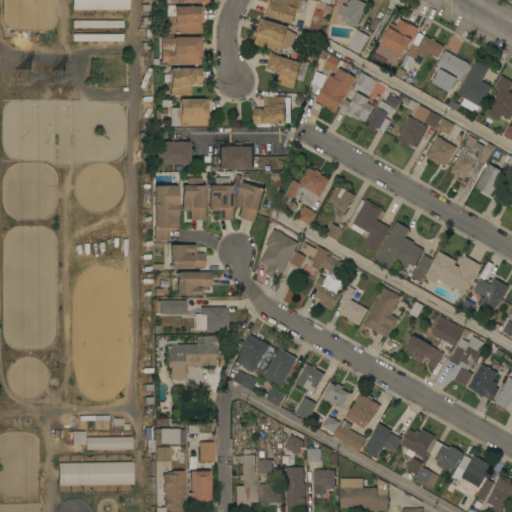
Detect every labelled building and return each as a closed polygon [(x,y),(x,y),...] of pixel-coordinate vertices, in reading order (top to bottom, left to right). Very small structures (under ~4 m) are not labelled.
[(128,0),(128,9),(71,10),(71,0),(128,0)] [(299,0),(298,3),(301,7),(299,13),(295,14),(292,24),(264,15),(268,1),(271,2),(271,0),(299,0)] [(354,25),(353,27),(345,23),(346,22),(340,19),(342,15),(337,13),(342,4),(347,7),(347,5),(345,4),(347,0),(349,1),(349,0),(357,0),(366,4),(355,26),(354,25)] [(325,4),(332,6),(329,14),(322,12),(325,4)] [(167,16),(173,16),(173,6),(199,6),(199,12),(202,11),(202,21),(198,21),(198,24),(200,24),(200,33),(167,33),(167,16)] [(256,37),(254,37),(260,18),(287,26),(284,36),(287,39),(285,45),(281,46),(280,52),(253,44),(256,37)] [(391,23),(395,25),(399,18),(410,25),(411,24),(418,28),(402,56),(379,43),(391,23)] [(121,21),(71,20),(71,27),(121,28),(121,21)] [(357,29),(368,36),(359,53),(351,49),(350,51),(347,50),(348,47),(347,47),(357,29)] [(437,57),(432,54),(431,56),(429,55),(430,54),(427,52),(424,58),(416,54),(415,56),(408,52),(418,32),(431,39),(432,37),(435,39),(434,41),(443,46),(437,57)] [(165,47),(160,47),(160,38),(198,37),(199,43),(201,43),(201,56),(199,56),(199,63),(166,64),(165,47)] [(469,64),(460,80),(456,78),(449,92),(432,82),(439,69),(436,67),(446,51),(469,64)] [(271,53),(301,63),(293,89),(276,83),(279,72),(266,68),(271,53)] [(402,62),(407,53),(413,56),(407,65),(402,62)] [(330,54),(339,59),(333,72),(323,66),(330,54)] [(475,60),(489,67),(481,81),(491,87),(476,113),(460,104),(463,98),(456,94),(475,60)] [(200,68),(200,83),(190,83),(190,95),(169,95),(169,68),(200,68)] [(327,108),(328,107),(315,100),(329,75),(333,77),(338,68),(355,77),(335,113),(327,108)] [(405,71),(401,78),(395,75),(399,68),(405,71)] [(355,83),(361,72),(377,81),(371,92),(355,83)] [(499,90),(494,87),(501,75),(511,81),(511,83),(508,91),(511,93),(511,111),(508,119),(501,115),(498,120),(486,113),(499,90)] [(345,99),(350,102),(356,92),(369,99),(367,102),(373,106),(364,121),(358,118),(357,119),(352,116),(351,118),(339,110),(345,99)] [(381,101),(384,102),(389,93),(401,100),(392,115),(388,113),(385,118),(389,120),(383,131),(376,127),(375,130),(370,127),(371,124),(368,123),(381,101)] [(285,96),(285,110),(290,110),(290,122),(284,122),(284,123),(262,124),(262,126),(255,126),(255,124),(253,124),(253,108),(264,108),(264,96),(285,96)] [(178,120),(176,118),(174,118),(174,124),(168,124),(168,108),(178,108),(178,99),(203,99),(203,105),(205,105),(205,110),(207,110),(207,118),(205,118),(205,125),(178,125),(178,120)] [(448,105),(451,100),(459,104),(456,109),(448,105)] [(414,116),(420,105),(440,117),(434,127),(414,116)] [(427,126),(415,146),(410,144),(408,147),(403,144),(404,143),(396,138),(408,116),(427,126)] [(448,135),(437,128),(442,118),(454,124),(448,135)] [(509,125),(511,126),(511,140),(503,135),(509,125)] [(437,136),(456,147),(445,166),(440,163),(439,165),(437,163),(436,164),(433,162),(434,161),(429,158),(430,157),(426,155),(437,136)] [(155,165),(155,142),(189,142),(189,165),(155,165)] [(484,145),(485,146),(487,143),(494,147),(485,163),(477,158),(484,145)] [(218,146),(252,146),(252,169),(218,169),(218,146)] [(464,146),(470,149),(469,150),(474,153),(476,157),(464,179),(450,171),(464,146)] [(488,163),(489,164),(492,159),(503,165),(510,155),(511,156),(511,174),(504,170),(490,195),(475,187),(488,163)] [(314,171),(315,169),(321,172),(320,174),(328,179),(318,197),(316,196),(310,206),(295,197),(294,199),(285,194),(294,180),(299,183),(308,168),(314,171)] [(232,192),(232,182),(235,171),(243,171),(235,195),(232,192)] [(271,180),(271,172),(279,172),(280,179),(271,180)] [(208,185),(214,185),(214,177),(229,177),(229,185),(231,185),(231,220),(216,220),(216,211),(208,211),(208,185)] [(181,179),(200,179),(200,185),(204,185),(204,220),(189,220),(189,211),(181,210),(181,179)] [(242,182),(264,189),(253,222),(239,218),(242,208),(234,206),(242,182)] [(511,207),(508,205),(509,202),(503,199),(511,182),(511,207)] [(326,203),(336,185),(354,195),(343,213),(326,203)] [(153,186),(176,186),(177,229),(168,229),(168,241),(153,241),(153,186)] [(363,244),(369,233),(364,230),(361,234),(351,228),(353,224),(352,223),(359,211),(356,209),(361,200),(365,201),(366,200),(382,209),(376,220),(389,228),(376,251),(363,244)] [(296,218),(303,206),(316,214),(309,225),(296,218)] [(396,222),(409,229),(404,237),(413,242),(413,244),(423,249),(413,266),(409,264),(406,267),(394,260),(389,268),(374,260),(396,222)] [(325,234),(331,223),(342,229),(336,240),(325,234)] [(277,280),(264,273),(267,265),(259,261),(268,246),(265,244),(267,241),(266,240),(273,229),(277,231),(277,230),(283,233),(282,234),(298,243),(277,280)] [(310,266),(311,265),(307,262),(311,256),(300,250),(304,243),(315,249),(317,245),(328,252),(318,270),(310,266)] [(168,245),(194,244),(194,253),(203,252),(204,267),(169,268),(168,245)] [(295,251),(305,257),(299,268),(289,262),(295,251)] [(438,251),(452,259),(453,264),(458,267),(464,256),(480,265),(464,293),(437,279),(435,282),(424,276),(438,251)] [(423,254),(431,259),(419,281),(411,276),(423,254)] [(342,262),(335,276),(342,280),(336,292),(340,294),(332,309),(317,301),(319,299),(314,296),(317,291),(312,288),(319,275),(325,278),(329,271),(323,268),(330,255),(342,262)] [(175,272),(210,272),(210,287),(200,287),(200,295),(175,295),(175,272)] [(491,284),(494,278),(508,286),(493,312),(477,303),(481,296),(483,298),(484,296),(473,290),(480,278),(491,284)] [(358,325),(339,314),(344,305),(339,302),(345,290),(347,291),(349,287),(354,290),(352,293),(353,294),(357,287),(364,290),(356,303),(367,309),(358,325)] [(383,287),(400,297),(390,314),(398,319),(387,338),(362,324),(383,287)] [(186,314),(159,314),(159,300),(185,300),(186,314)] [(409,313),(416,301),(423,305),(417,317),(409,313)] [(205,331),(205,330),(194,330),(194,314),(199,314),(199,307),(225,307),(225,310),(227,310),(227,331),(205,331)] [(511,335),(503,331),(508,321),(511,323),(511,316),(511,314),(511,335)] [(462,328),(453,345),(439,337),(439,338),(430,333),(440,316),(462,328)] [(248,369),(248,370),(245,369),(245,368),(234,362),(239,354),(237,353),(240,348),(242,349),(248,338),(250,334),(268,345),(252,372),(248,369)] [(426,364),(429,359),(425,357),(422,362),(413,357),(415,354),(404,347),(411,334),(431,345),(430,346),(443,353),(434,369),(426,364)] [(195,336),(220,336),(220,347),(215,347),(215,365),(201,365),(201,366),(185,367),(185,379),(169,380),(169,367),(166,367),(165,341),(176,340),(176,344),(195,344),(195,336)] [(461,339),(468,343),(472,336),(480,340),(478,343),(480,345),(478,348),(483,351),(473,369),(469,367),(467,371),(472,373),(465,386),(454,380),(461,367),(449,361),(461,339)] [(271,380),(270,382),(262,377),(279,349),(296,358),(280,386),(271,380)] [(306,364),(312,367),(313,365),(316,367),(315,368),(324,374),(315,388),(313,393),(295,383),(306,364)] [(481,364),(497,373),(492,381),(497,383),(495,387),(498,389),(492,400),(468,387),(481,364)] [(232,381),(238,370),(249,376),(249,375),(253,377),(253,378),(257,381),(251,391),(232,381)] [(511,378),(511,399),(507,409),(494,402),(500,390),(502,391),(509,377),(511,378)] [(330,382),(336,385),(337,384),(342,387),(341,389),(349,393),(341,408),(339,407),(339,408),(336,406),(336,405),(322,397),(330,382)] [(271,387),(285,395),(278,407),(265,399),(271,387)] [(367,398),(368,395),(373,398),(371,400),(380,405),(373,418),(371,416),(368,423),(366,422),(363,428),(346,419),(359,393),(367,398)] [(303,397),(316,403),(307,420),(295,413),(303,397)] [(322,426),(328,415),(339,422),(333,433),(322,426)] [(332,435),(342,419),(352,425),(349,429),(366,439),(358,451),(332,435)] [(378,423),(392,431),(390,433),(401,439),(393,452),(388,450),(389,449),(383,446),(375,461),(370,458),(372,456),(362,450),(378,423)] [(178,429),(184,429),(183,443),(178,443),(178,444),(158,444),(158,445),(154,445),(154,429),(159,429),(159,428),(178,429)] [(414,453),(412,457),(422,463),(416,474),(405,468),(411,458),(405,454),(408,449),(401,445),(410,430),(414,432),(416,430),(419,432),(421,428),(434,436),(422,458),(414,453)] [(71,431),(84,431),(84,445),(71,445),(71,431)] [(291,434),(303,441),(295,454),(283,447),(291,434)] [(84,437),(131,437),(131,449),(85,449),(84,437)] [(436,441),(448,448),(450,445),(462,453),(453,468),(448,465),(445,470),(436,465),(438,462),(434,459),(435,457),(429,454),(436,441)] [(198,442),(213,442),(213,461),(199,461),(198,442)] [(155,447),(169,447),(169,461),(155,462),(155,447)] [(307,448),(320,448),(320,462),(307,462),(307,448)] [(255,491),(256,491),(256,501),(248,502),(248,508),(235,508),(234,486),(242,486),(241,480),(238,480),(238,475),(242,475),(241,455),(254,455),(255,491)] [(465,455),(471,458),(473,455),(491,465),(482,480),(483,481),(479,488),(478,487),(472,496),(467,493),(468,492),(457,486),(461,479),(453,474),(465,455)] [(271,459),(271,460),(276,460),(277,471),(271,471),(271,473),(259,473),(258,460),(271,459)] [(57,463),(132,462),(132,484),(57,485),(57,463)] [(422,466),(438,476),(432,487),(416,477),(422,466)] [(283,467),(303,467),(303,473),(304,473),(303,476),(303,483),(303,484),(305,484),(305,507),(296,507),(296,505),(286,505),(286,491),(283,491),(283,467)] [(335,489),(324,489),(324,494),(313,494),(313,470),(316,470),(316,469),(320,469),(320,470),(334,470),(335,489)] [(171,511),(171,509),(165,509),(165,508),(163,508),(163,499),(164,499),(164,492),(162,492),(162,474),(170,474),(170,471),(183,471),(183,497),(184,497),(184,504),(184,511),(171,511)] [(197,503),(197,500),(188,500),(188,471),(208,471),(209,503),(197,503)] [(494,511),(491,510),(494,506),(486,502),(501,475),(511,481),(511,488),(498,511),(494,511)] [(355,511),(355,508),(340,508),(340,478),(362,478),(362,479),(366,479),(366,488),(377,488),(377,479),(387,483),(387,510),(355,511)] [(486,479),(493,482),(483,501),(476,497),(486,479)] [(277,484),(277,489),(281,489),(281,503),(269,503),(269,505),(259,505),(258,484),(277,484)] [(465,493),(474,498),(467,509),(458,504),(465,493)]
